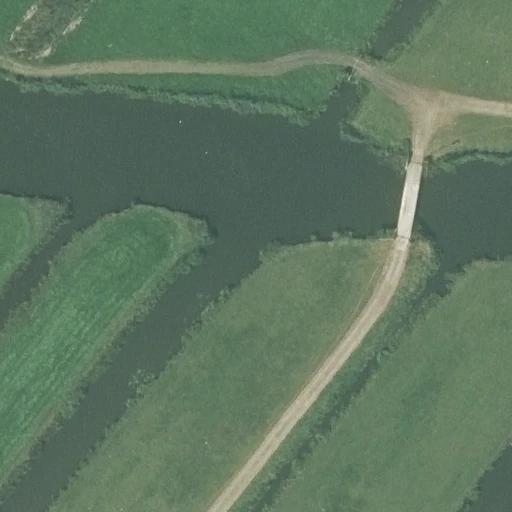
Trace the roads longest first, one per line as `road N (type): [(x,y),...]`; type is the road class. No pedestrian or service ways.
road 1 (track): [(427,103),(399,248),(362,322),(210,511)]
road 2 (track): [(427,103),(346,57),(312,54),(284,67),(50,74),(0,60)]
